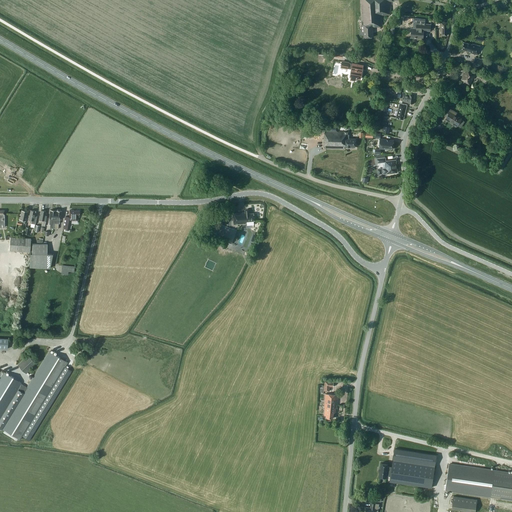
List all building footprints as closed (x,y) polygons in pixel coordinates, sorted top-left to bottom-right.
[(363,26),(364,38),(373,37),(372,28),(382,27),(382,15),(390,14),(390,1),(393,1),(392,0),(360,0),(361,26),(363,26)] [(424,30),(431,31),(431,23),(425,23),(425,18),(413,18),(413,22),(418,22),(417,28),(411,28),(410,38),(423,39),(424,30)] [(441,31),(441,35),(447,35),(447,31),(448,31),(448,22),(440,22),(440,31),(441,31)] [(472,44),(464,42),(462,49),(470,52),(469,53),(478,55),(480,46),(472,44)] [(472,66),(480,69),(483,59),(475,57),(472,66)] [(352,64),(349,63),(349,62),(342,61),(340,68),(351,70),(349,77),(351,77),(350,79),(351,80),(354,81),(355,80),(356,78),(357,78),(357,79),(358,79),(361,79),(364,65),(352,63),(352,64)] [(470,85),(476,75),(474,74),(468,70),(461,80),(469,84),(470,85)] [(480,76),(488,81),(490,77),(483,73),(480,76)] [(409,94),(409,95),(405,95),(405,94),(403,94),(403,92),(401,92),(401,90),(392,89),(392,93),(401,94),(400,98),(402,98),(402,101),(408,102),(408,103),(413,104),(414,98),(414,95),(409,94)] [(396,118),(403,120),(407,105),(400,103),(396,118)] [(448,108),(445,114),(444,116),(446,117),(445,120),(457,126),(460,128),(464,122),(461,120),(461,119),(456,116),(457,113),(448,108)] [(346,147),(347,148),(349,148),(350,147),(355,147),(356,139),(350,138),(351,134),(348,134),(348,132),(347,132),(338,132),(338,126),(324,125),(323,148),(344,149),(344,146),(346,147)] [(380,139),(379,148),(381,148),(392,148),(393,141),(393,140),(387,140),(387,139),(385,139),(381,139),(380,139)] [(397,172),(395,160),(385,161),(385,158),(377,159),(377,162),(385,162),(386,168),(383,168),(383,173),(386,173),(397,172)] [(17,224),(22,225),(22,223),(25,223),(27,211),(22,210),(21,214),(20,214),(19,220),(20,220),(19,221),(18,221),(17,224)] [(35,211),(31,210),(30,216),(29,215),(28,220),(32,220),(31,223),(36,224),(37,216),(36,215),(36,213),(35,212),(35,211)] [(46,211),(41,210),(40,216),(40,215),(39,220),(43,221),(42,226),(45,226),(46,221),(47,216),(46,216),(47,213),(46,213),(46,211)] [(63,229),(70,230),(71,230),(72,222),(71,222),(72,221),(77,221),(77,215),(80,215),(80,211),(74,211),(73,210),(70,210),(70,217),(66,216),(63,229)] [(249,214),(249,210),(245,210),(245,213),(233,213),(234,224),(245,224),(245,222),(254,222),(254,214),(249,214)] [(30,238),(9,237),(8,251),(29,252),(30,238)] [(42,243),(38,243),(32,243),(32,254),(30,254),(30,268),(50,268),(52,254),(47,254),(47,244),(42,243)] [(69,272),(74,272),(75,266),(62,265),(61,274),(68,275),(69,272)] [(0,348),(8,349),(8,342),(8,339),(0,338),(0,348)] [(67,362),(50,352),(28,388),(21,384),(22,383),(4,372),(3,373),(0,371),(0,378),(0,417),(18,389),(24,393),(3,429),(20,440),(67,362)] [(35,363),(27,354),(25,356),(27,357),(18,365),(25,373),(35,363)] [(65,367),(23,436),(29,440),(72,371),(65,367)] [(333,382),(324,381),(324,391),(329,391),(329,386),(333,387),(333,382)] [(18,390),(0,418),(0,428),(1,430),(24,393),(18,390)] [(335,408),(337,409),(338,395),(325,394),(323,409),(325,409),(324,415),(326,416),(326,418),(333,419),(333,413),(335,413),(335,408)] [(381,463),(379,477),(386,478),(386,476),(390,477),(390,480),(391,480),(390,482),(433,488),(436,467),(437,455),(395,449),(392,467),(387,466),(387,464),(381,463)] [(511,500),(511,472),(449,463),(445,491),(511,500)] [(452,509),(470,511),(475,511),(477,499),(454,496),(452,509)] [(377,511),(379,506),(379,504),(371,503),(370,507),(365,507),(364,511),(377,511)]
